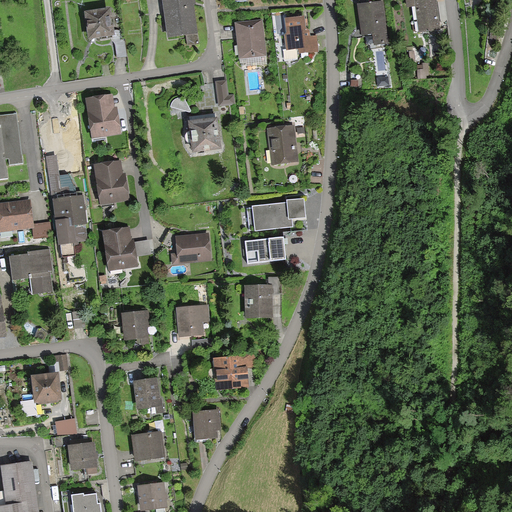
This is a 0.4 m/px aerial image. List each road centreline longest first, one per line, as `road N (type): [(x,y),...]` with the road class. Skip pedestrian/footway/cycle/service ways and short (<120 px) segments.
road 1 (residential): [(329,0),(330,152),(310,287),(193,511)]
road 2 (track): [(467,117),(444,511)]
road 3 (residential): [(451,0),(455,102),(467,117),(492,95),(511,18)]
road 4 (track): [(310,287),(300,422),(306,511)]
road 5 (residential): [(124,78),(146,230)]
road 6 (residential): [(207,0),(213,50),(200,66),(124,78)]
road 7 (residential): [(99,370),(119,511)]
road 8 (residential): [(124,78),(0,99)]
